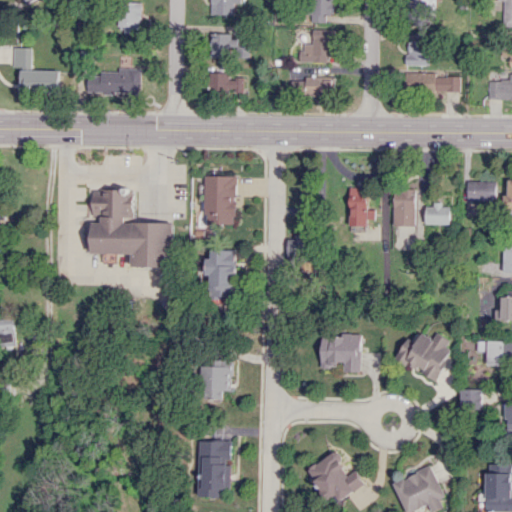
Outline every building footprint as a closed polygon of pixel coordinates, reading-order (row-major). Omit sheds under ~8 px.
[(235,14),(235,2),(242,2),(242,0),(211,0),(211,13),(235,14)] [(312,0),(312,22),(334,22),(334,0),(312,0)] [(436,0),(408,0),(408,9),(436,9),(436,0)] [(511,0),(496,0),(497,0),(504,1),(503,26),(511,26),(511,0)] [(142,2),(120,1),(119,32),(141,33),(142,2)] [(302,62),(328,62),(328,55),(334,55),(335,29),(314,29),(313,43),(302,43),(302,62)] [(251,40),(232,40),(232,33),(211,33),(210,56),(233,57),(233,56),(250,57),(251,40)] [(430,65),(431,39),(409,39),(408,64),(430,65)] [(61,70),(32,69),(33,47),(14,47),(13,66),(21,66),(21,90),(61,91),(61,70)] [(142,68),(118,67),(118,71),(89,71),(89,91),(141,92),(142,68)] [(243,77),(229,78),(229,71),(210,72),(210,93),(244,93),(243,77)] [(460,75),(436,76),(436,72),(409,72),(409,91),(461,90),(460,75)] [(511,98),(511,73),(510,74),(510,79),(489,79),(489,99),(511,98)] [(334,78),(292,76),(292,93),(333,94),(334,78)] [(236,223),(237,176),(207,175),(205,223),(236,223)] [(498,200),(497,180),(468,181),(469,200),(498,200)] [(349,224),(367,225),(367,218),(375,218),(375,209),(366,209),(366,187),(350,186),(349,224)] [(415,225),(416,188),(395,188),(394,225),(415,225)] [(93,189),(93,251),(104,251),(104,261),(117,261),(117,252),(133,252),(133,264),(172,264),(173,222),(126,221),(126,217),(134,217),(134,189),(93,189)] [(451,223),(451,204),(426,204),(426,224),(451,223)] [(306,234),(295,233),(295,239),(287,239),(287,259),(306,259),(306,234)] [(511,241),(504,242),(503,271),(511,271),(511,241)] [(237,249),(211,249),(211,257),(207,257),(207,274),(210,274),(210,298),(236,298),(237,249)] [(495,320),(511,319),(511,295),(501,296),(502,309),(495,309),(495,320)] [(0,346),(15,347),(14,318),(0,318),(0,346)] [(435,380),(456,343),(436,332),(432,338),(421,332),(415,343),(406,337),(395,357),(435,380)] [(321,334),(320,365),(342,365),(342,371),(359,371),(360,334),(321,334)] [(477,340),(477,353),(486,353),(486,364),(503,365),(504,340),(477,340)] [(202,398),(223,398),(223,390),(232,390),(232,365),(202,365),(202,398)] [(461,408),(482,408),(482,388),(462,388),(461,408)] [(200,496),(231,496),(232,461),(233,461),(233,440),(201,440),(200,496)] [(364,485),(356,469),(348,473),(338,452),(308,466),(326,504),(364,485)] [(511,511),(511,462),(489,463),(489,473),(487,473),(487,511),(511,511)] [(444,506),(440,498),(445,496),(432,465),(394,481),(407,511),(410,511),(429,504),(432,511),(444,506)]
